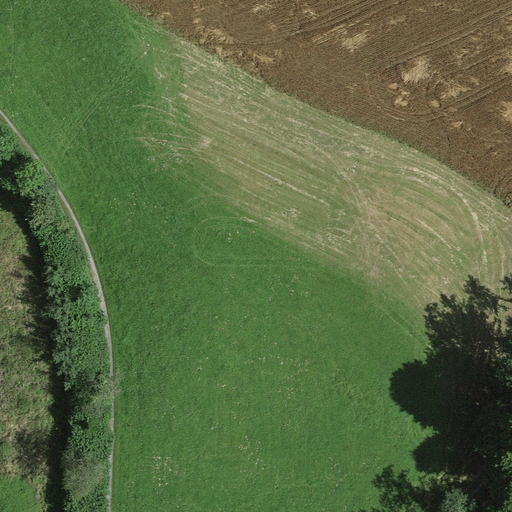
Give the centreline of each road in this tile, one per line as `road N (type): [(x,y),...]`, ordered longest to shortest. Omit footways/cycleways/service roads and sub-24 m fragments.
road 1 (track): [(107,511),(102,324),(80,243),(0,123)]
road 2 (track): [(453,511),(486,479),(511,400)]
